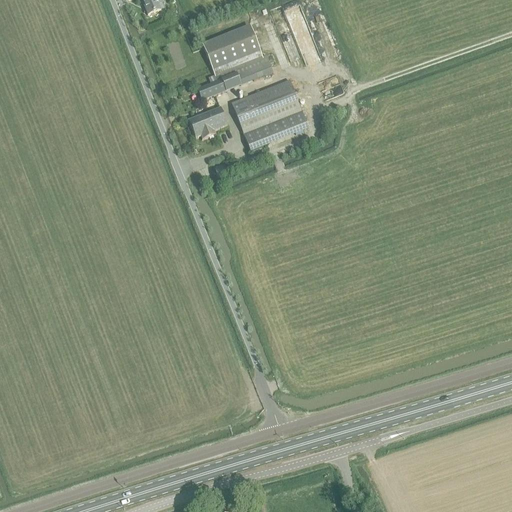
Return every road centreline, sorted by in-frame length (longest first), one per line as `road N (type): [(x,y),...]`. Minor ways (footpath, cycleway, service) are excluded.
road 1 (unclassified): [(280,431),(111,0)]
road 2 (primary): [(90,511),(511,382)]
road 3 (unclassified): [(141,511),(406,433)]
road 4 (unclassified): [(280,431),(22,511)]
road 5 (unclassified): [(511,363),(280,431)]
road 6 (track): [(511,34),(349,91)]
